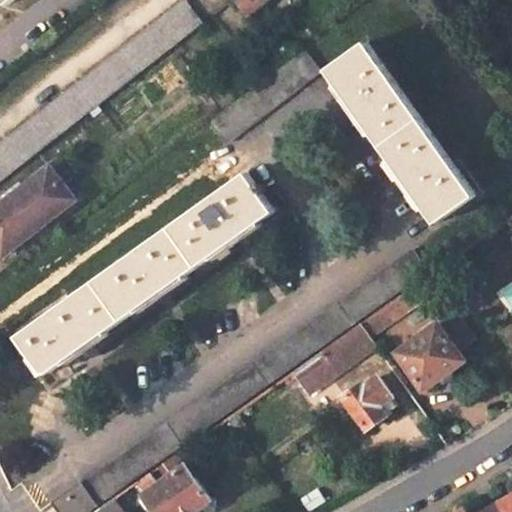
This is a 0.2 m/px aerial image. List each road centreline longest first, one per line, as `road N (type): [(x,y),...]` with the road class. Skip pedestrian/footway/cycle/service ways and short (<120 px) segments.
road 1 (residential): [(30,487),(393,235)]
road 2 (unknown): [(157,0),(0,125)]
road 3 (residential): [(368,511),(511,425)]
